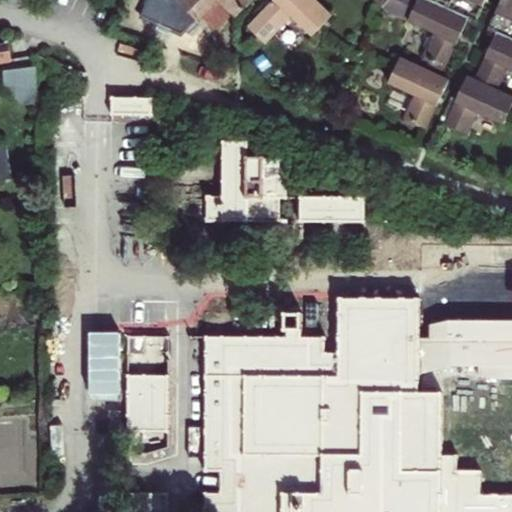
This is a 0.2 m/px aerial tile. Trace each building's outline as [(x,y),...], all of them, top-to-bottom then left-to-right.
[(219,0),(229,8),(236,0),(176,0),(189,12),(201,0),(219,0)] [(302,30),(323,7),(315,0),(256,0),(248,10),(265,26),(280,10),(302,30)] [(441,0),(374,0),(427,26),(417,50),(437,59),(461,9),(441,0)] [(441,0),(461,9),(468,12),(473,0),(441,0)] [(511,0),(503,0),(491,28),(498,31),(511,37),(511,0)] [(511,70),(511,37),(498,31),(476,80),(499,90),(509,69),(511,70)] [(441,71),(393,49),(380,77),(407,90),(396,111),(418,121),(441,71)] [(33,105),(32,57),(4,57),(5,94),(17,105),(33,105)] [(511,96),(499,90),(476,80),(469,77),(447,126),(455,130),(469,136),(479,115),(505,126),(511,110),(511,96)] [(146,92),(104,92),(104,109),(146,109),(146,92)] [(218,134),(217,189),(216,215),(261,216),(261,210),(271,210),(272,196),(282,196),(283,157),(244,157),(244,135),(218,134)] [(202,215),(216,215),(217,189),(203,189),(202,215)] [(362,191),(296,190),(296,217),(361,218),(362,191)] [(311,339),(311,314),(286,314),(286,338),(209,338),(207,476),(222,476),(222,494),(207,494),(207,511),(511,511),(511,320),(454,319),(432,323),(432,338),(422,337),(423,299),(342,298),(341,356),(332,355),(332,339),(311,339)] [(165,372),(122,370),(122,430),(164,431),(165,372)] [(161,511),(162,490),(121,489),(120,511),(161,511)]
